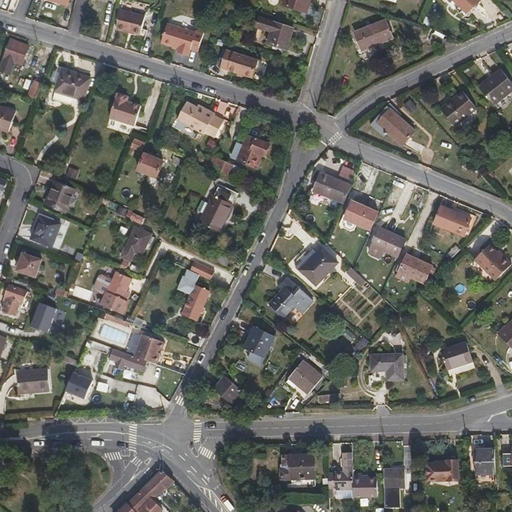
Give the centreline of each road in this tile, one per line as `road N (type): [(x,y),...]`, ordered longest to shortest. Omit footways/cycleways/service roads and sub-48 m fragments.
road 1 (residential): [(0,19),(304,116)]
road 2 (residential): [(174,431),(293,180)]
road 3 (tertiary): [(239,429),(440,423),(479,414)]
road 4 (residential): [(331,133),(371,93),(511,27)]
road 5 (residential): [(331,133),(511,215)]
road 6 (secondary): [(146,430),(0,437)]
road 7 (residential): [(341,0),(304,116)]
